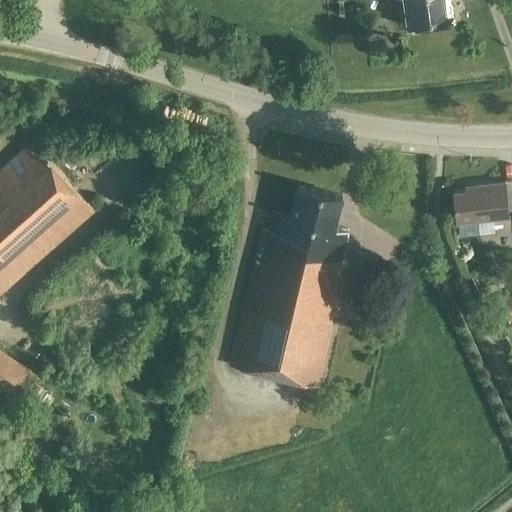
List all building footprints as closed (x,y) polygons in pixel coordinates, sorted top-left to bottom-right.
[(452,0),(404,0),(408,26),(454,18),(452,0)] [(0,292),(95,208),(34,139),(0,169),(0,292)] [(154,196),(165,206),(185,183),(175,174),(154,196)] [(468,186),(469,191),(453,192),(456,224),(511,218),(507,182),(468,186)] [(341,258),(348,228),(335,225),(342,194),(331,192),(331,191),(308,186),(297,184),(290,214),(273,210),(268,228),(262,226),(230,363),(318,384),(348,259),(341,258)] [(360,260),(350,302),(368,307),(378,265),(360,260)] [(511,291),(499,297),(509,320),(511,318),(511,291)] [(0,384),(21,397),(39,368),(0,343),(0,384)]
